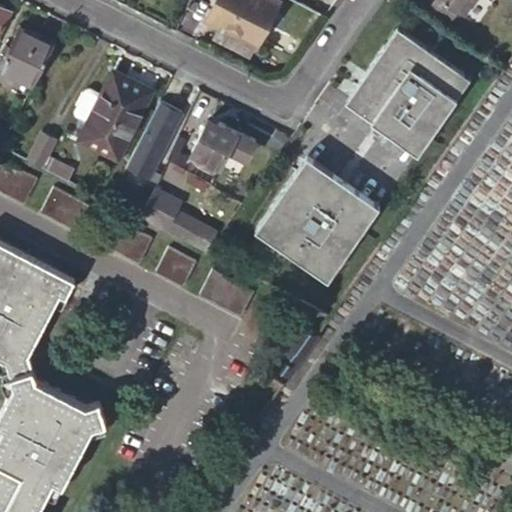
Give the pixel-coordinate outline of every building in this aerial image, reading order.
[(218,0),(210,17),(255,39),(273,1),(272,0),(218,0)] [(458,8),(446,0),(434,0),(431,5),(451,18),(458,8)] [(446,0),(458,8),(464,10),(470,0),(446,0)] [(0,35),(14,9),(0,2),(0,35)] [(33,82),(54,42),(21,26),(1,65),(33,82)] [(391,28),(343,110),(421,155),(469,74),(391,28)] [(152,88),(114,69),(103,91),(89,118),(80,135),(117,155),(152,88)] [(89,118),(103,91),(91,85),(87,86),(76,108),(77,112),(89,118)] [(150,181),(183,109),(158,98),(126,170),(150,181)] [(209,119),(204,126),(214,131),(218,124),(209,119)] [(214,131),(204,126),(192,149),(222,164),(231,148),(248,156),(257,139),(220,120),(218,124),(214,131)] [(29,156),(68,177),(74,166),(49,153),(56,138),(42,130),(29,156)] [(39,177),(0,156),(0,187),(26,202),(39,177)] [(252,234),(328,282),(377,204),(302,156),(252,234)] [(96,207),(57,186),(44,211),(83,232),(96,207)] [(177,201),(150,186),(136,213),(142,216),(164,227),(170,214),(177,201)] [(170,214),(164,227),(182,237),(188,224),(170,214)] [(154,238),(113,216),(100,241),(141,263),(154,238)] [(449,252),(423,244),(410,288),(461,303),(464,294),(473,297),(487,249),(473,245),(474,245),(453,239),(449,252)] [(76,280),(51,268),(12,246),(0,240),(0,356),(10,362),(18,387),(0,422),(0,425),(7,429),(0,443),(0,460),(2,461),(0,464),(0,511),(41,511),(58,481),(67,486),(97,425),(110,421),(105,400),(91,405),(39,377),(31,353),(60,294),(67,297),(76,280)] [(197,262),(169,246),(156,271),(184,287),(197,262)] [(254,293),(213,271),(200,295),(241,318),(254,293)] [(290,371),(319,330),(306,321),(277,362),(290,371)]
